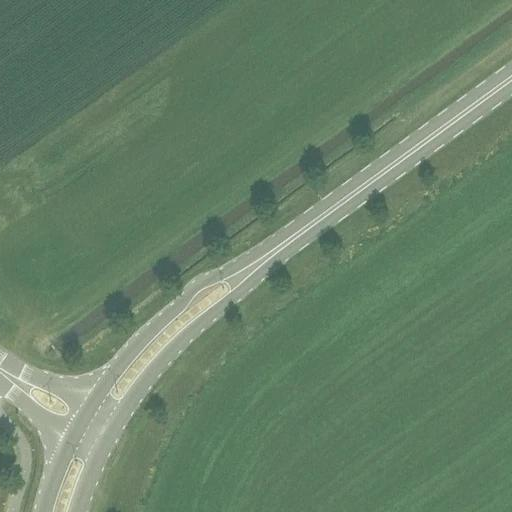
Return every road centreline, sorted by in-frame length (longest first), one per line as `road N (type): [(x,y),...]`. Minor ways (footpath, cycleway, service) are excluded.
road 1 (secondary): [(324,214),(188,294),(122,362),(81,421)]
road 2 (secondary): [(110,436),(179,339),(324,214)]
road 3 (secondary): [(324,214),(511,77)]
